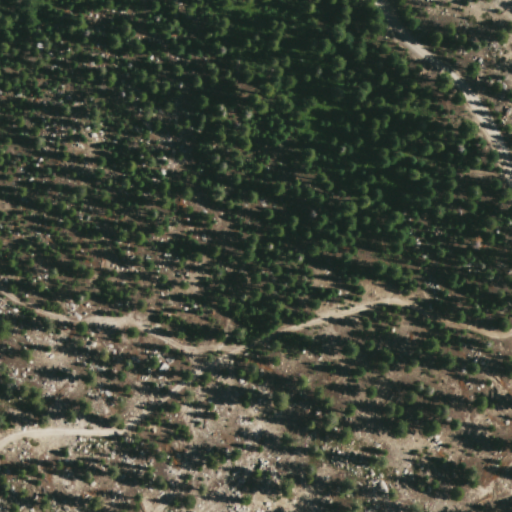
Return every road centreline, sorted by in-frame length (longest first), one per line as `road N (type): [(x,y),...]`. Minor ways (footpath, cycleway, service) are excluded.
road 1 (track): [(511,327),(496,332),(401,295),(281,323),(125,427),(0,445)]
road 2 (track): [(222,363),(145,323),(57,315),(0,286)]
road 3 (track): [(511,185),(462,90),(377,0)]
road 4 (track): [(154,511),(192,452),(192,383)]
